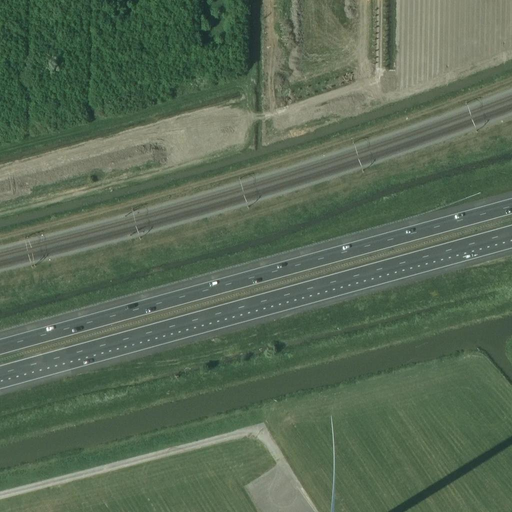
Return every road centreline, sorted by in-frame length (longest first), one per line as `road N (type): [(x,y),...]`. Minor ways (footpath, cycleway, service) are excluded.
road 1 (track): [(511,77),(351,138),(0,238)]
road 2 (track): [(0,283),(249,213),(511,126)]
road 3 (motorway): [(511,205),(0,346)]
road 4 (motorway): [(0,376),(511,237)]
